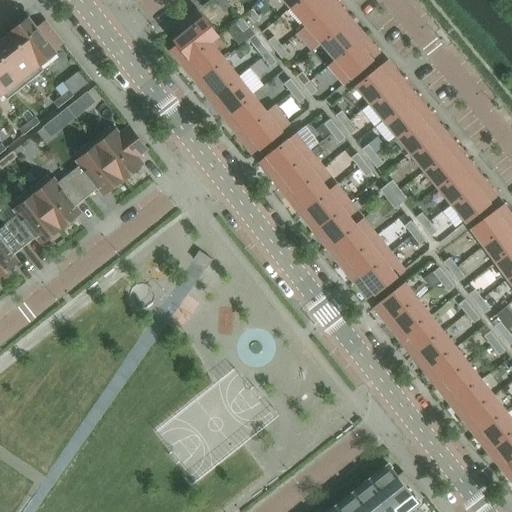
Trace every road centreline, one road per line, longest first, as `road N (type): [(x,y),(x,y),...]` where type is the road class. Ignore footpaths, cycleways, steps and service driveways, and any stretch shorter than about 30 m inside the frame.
road 1 (residential): [(213,167),(402,408)]
road 2 (residential): [(0,335),(213,167)]
road 3 (residential): [(393,0),(511,144)]
road 4 (residential): [(270,511),(402,408)]
road 5 (residential): [(113,41),(213,167)]
road 6 (residential): [(402,408),(485,511)]
